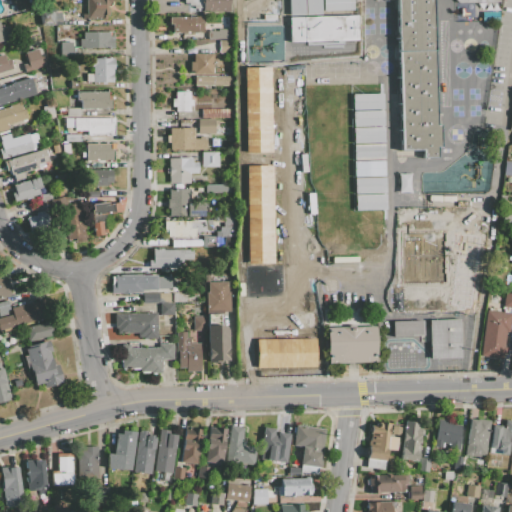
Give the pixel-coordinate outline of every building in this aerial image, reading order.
[(105,20),(106,19),(106,15),(108,15),(108,8),(113,3),(113,0),(87,0),(87,19),(101,19),(102,20),(105,20)] [(229,11),(229,0),(184,0),(184,3),(189,3),(189,5),(194,5),(194,8),(200,8),(200,11),(202,11),(202,12),(229,11)] [(352,10),(351,0),(320,0),(321,11),(352,10)] [(398,51),(396,0),(431,0),(432,2),(433,50),(398,51)] [(61,25),(61,13),(55,13),(55,10),(53,10),(41,10),(41,25),(61,25)] [(287,17),(288,43),(343,41),(343,40),(357,40),(356,15),(287,17)] [(172,33),(172,24),(169,24),(169,17),(203,17),(203,24),(203,32),(172,33)] [(0,41),(6,39),(5,34),(9,33),(7,26),(3,27),(2,25),(0,26),(0,41)] [(228,39),(228,29),(218,29),(218,31),(207,31),(207,39),(228,39)] [(83,48),(113,48),(113,36),(108,36),(108,32),(83,33),(83,39),(80,39),(80,47),(83,47),(83,48)] [(15,47),(33,42),(31,36),(13,41),(15,47)] [(231,52),(231,41),(219,41),(219,52),(231,52)] [(73,55),(73,48),(72,48),(72,43),(60,43),(60,55),(73,55)] [(26,72),(46,65),(42,55),(39,56),(37,49),(24,53),(28,63),(23,65),(26,72)] [(433,50),(435,125),(439,124),(440,147),(436,147),(436,157),(422,157),(422,150),(401,150),(399,82),(398,51),(433,50)] [(0,72),(12,69),(9,60),(6,61),(4,54),(0,55),(0,72)] [(212,74),(212,54),(193,54),(193,61),(190,61),(190,70),(193,70),(193,74),(212,74)] [(112,82),(112,69),(114,69),(113,60),(112,60),(112,58),(91,59),(91,66),(93,66),(93,74),(85,74),(85,82),(112,82)] [(245,151),(270,152),(269,67),(266,67),(245,67),(243,67),(245,151)] [(233,86),(233,77),(193,76),(193,85),(233,86)] [(0,104),(35,94),(30,78),(11,84),(11,85),(0,87),(0,104)] [(111,108),(111,96),(107,96),(107,92),(76,92),(77,100),(81,100),(81,109),(111,108)] [(189,111),(189,105),(192,105),(192,100),(189,100),(189,92),(175,92),(175,99),(172,99),(172,106),(175,106),(175,111),(189,111)] [(0,133),(8,131),(6,124),(27,118),(24,109),(22,110),(20,102),(9,106),(10,107),(0,109),(0,133)] [(46,120),(55,117),(52,104),(42,107),(46,120)] [(79,115),(79,108),(67,108),(67,114),(67,116),(79,115)] [(228,118),(228,109),(202,109),(202,118),(228,118)] [(113,135),(113,124),(114,124),(114,118),(74,119),(74,130),(87,130),(87,134),(88,135),(91,135),(91,134),(105,134),(105,135),(113,135)] [(214,134),(214,125),(218,125),(218,120),(198,120),(198,134),(214,134)] [(205,149),(205,139),(193,139),(193,128),(170,128),(170,136),(167,136),(167,142),(169,142),(169,150),(205,149)] [(0,152),(2,159),(32,149),(32,148),(35,147),(34,143),(38,142),(35,133),(28,135),(28,134),(11,139),(9,134),(0,136),(0,139),(1,142),(0,142),(2,148),(0,148),(0,152)] [(114,144),(114,151),(113,151),(113,160),(86,161),(86,144),(114,144)] [(15,180),(24,178),(23,172),(38,168),(38,167),(44,165),(43,162),(48,161),(44,149),(3,161),(6,171),(9,170),(11,175),(13,174),(15,180)] [(218,167),(218,152),(201,152),(201,167),(218,167)] [(189,183),(189,173),(197,173),(197,162),(191,162),(191,157),(168,158),(168,168),(166,169),(166,172),(169,172),(169,183),(189,183)] [(55,171),(62,169),(60,159),(53,160),(55,171)] [(505,161),(511,162),(511,175),(503,174),(505,161)] [(246,263),(272,262),(271,165),(244,166),(246,263)] [(107,186),(109,184),(109,182),(112,182),(111,170),(89,170),(89,181),(86,181),(86,186),(107,186)] [(409,191),(408,173),(398,174),(398,192),(409,191)] [(14,201),(25,198),(25,199),(31,197),(31,196),(39,194),(37,188),(41,187),(38,177),(13,185),(15,192),(11,194),(14,201)] [(234,192),(234,184),(205,185),(205,192),(234,192)] [(203,216),(203,204),(189,204),(189,189),(169,189),(169,200),(167,200),(167,208),(169,208),(169,216),(203,216)] [(40,201),(52,199),(51,193),(39,195),(40,201)] [(76,242),(85,241),(83,229),(85,229),(83,217),(82,217),(81,207),(77,207),(76,204),(68,205),(69,208),(67,208),(66,201),(68,201),(67,196),(56,197),(56,199),(50,200),(52,213),(63,212),(67,239),(75,238),(76,242)] [(30,210),(43,207),(41,201),(28,204),(30,210)] [(94,236),(103,234),(103,232),(106,232),(105,228),(109,228),(108,221),(111,221),(110,213),(119,211),(118,203),(108,204),(107,202),(91,204),(92,210),(90,211),(94,236)] [(454,231),(454,211),(477,210),(478,235),(454,231)] [(30,233),(52,229),(49,213),(44,214),(43,211),(36,212),(36,215),(27,217),(30,233)] [(502,214),(511,215),(511,226),(501,226),(502,214)] [(235,247),(236,217),(224,217),(224,227),(220,227),(220,236),(203,236),(203,244),(205,244),(205,247),(235,247)] [(210,220),(189,220),(189,222),(164,221),(164,228),(167,229),(167,237),(194,237),(194,235),(198,235),(198,231),(210,231),(210,220)] [(448,306),(471,308),(480,235),(478,235),(454,231),(452,231),(449,252),(454,253),(448,306)] [(184,267),(184,249),(152,250),(152,264),(149,264),(149,268),(184,267)] [(0,297),(10,294),(4,273),(0,274),(0,297)] [(130,294),(130,293),(141,293),(141,290),(157,290),(157,289),(170,289),(170,277),(156,277),(156,276),(141,276),(141,275),(115,276),(115,285),(111,285),(111,293),(122,293),(122,294),(130,294)] [(209,362),(226,362),(225,347),(227,347),(226,337),(223,328),(221,328),(220,314),(222,314),(222,312),(229,311),(229,292),(227,292),(227,282),(208,283),(208,293),(206,293),(206,314),(207,326),(206,326),(206,340),(207,340),(208,351),(209,351),(209,362)] [(185,302),(185,295),(172,292),(172,302),(185,302)] [(143,303),(169,302),(169,293),(142,294),(143,303)] [(504,293),(511,293),(511,307),(503,307),(504,293)] [(497,303),(498,296),(491,295),(490,302),(497,303)] [(404,296),(441,296),(441,305),(404,306),(404,296)] [(0,316),(7,314),(6,309),(8,308),(6,300),(0,301),(0,316)] [(0,329),(34,320),(35,322),(45,319),(41,308),(45,307),(44,300),(11,309),(13,315),(0,318),(0,329)] [(161,315),(174,315),(173,303),(160,303),(161,315)] [(502,358),(502,352),(504,352),(505,347),(503,347),(505,331),(508,331),(511,314),(487,311),(480,355),(502,358)] [(143,339),(157,338),(156,313),(114,314),(115,328),(117,328),(117,333),(138,333),(138,337),(143,337),(143,339)] [(193,330),(204,330),(204,316),(193,316),(193,330)] [(430,359),(460,358),(459,319),(428,320),(429,339),(430,359)] [(393,336),(422,335),(422,320),(392,322),(393,336)] [(28,341),(53,335),(52,332),(53,332),(50,321),(24,328),(28,341)] [(328,363),(376,362),(375,337),(375,327),(372,327),(326,328),(327,356),(328,356),(328,363)] [(186,371),(200,371),(199,344),(190,344),(189,338),(186,338),(185,332),(176,332),(177,358),(179,358),(179,367),(186,367),(186,371)] [(314,366),(313,338),(255,339),(254,339),(255,367),(314,366)] [(45,388),(62,383),(57,365),(53,366),(51,357),(50,357),(49,352),(51,351),(48,341),(28,347),(29,348),(26,349),(27,355),(24,356),(27,368),(31,367),(36,385),(43,383),(45,388)] [(151,373),(161,373),(161,359),(172,359),(172,344),(159,344),(159,348),(129,349),(129,345),(121,345),(121,368),(140,368),(140,372),(151,371),(151,373)] [(0,401),(8,399),(8,397),(9,396),(1,368),(0,369),(0,401)] [(458,450),(460,437),(459,437),(460,426),(452,424),(452,421),(437,419),(434,446),(441,447),(442,443),(449,444),(449,449),(458,450)] [(480,457),(480,455),(484,455),(489,420),(478,419),(478,421),(469,420),(465,453),(469,453),(469,456),(480,457)] [(506,455),(509,434),(511,435),(511,420),(505,420),(504,427),(492,425),(488,452),(506,455)] [(416,461),(420,435),(422,433),(422,431),(421,429),(417,428),(418,423),(405,421),(400,459),(416,461)] [(384,461),(389,424),(380,423),(378,422),(377,423),(376,424),(375,425),(375,426),(371,425),(370,434),(371,434),(370,441),(368,441),(367,445),(369,445),(367,458),(384,461)] [(235,468),(235,463),(252,465),(255,447),(243,446),(244,441),(241,441),(243,428),(230,426),(224,467),(235,468)] [(319,467),(324,430),(295,426),(293,445),(302,447),(300,464),(319,467)] [(399,435),(401,427),(392,426),(391,434),(399,435)] [(221,463),(225,429),(209,427),(204,461),(221,463)] [(196,464),(201,430),(184,428),(180,462),(196,464)] [(284,462),(288,434),(277,433),(277,436),(273,436),(274,429),(263,428),(260,452),(261,452),(260,459),(284,462)] [(171,472),(176,435),(167,434),(168,431),(159,429),(153,470),(171,472)] [(130,470),(135,432),(122,431),(122,434),(116,434),(113,455),(107,454),(107,468),(121,470),(121,469),(130,470)] [(150,474),(154,438),(152,438),(152,436),(148,435),(147,437),(145,437),(146,431),(140,431),(140,432),(138,432),(133,471),(150,474)] [(395,450),(397,438),(388,437),(386,449),(395,450)] [(96,479),(96,447),(84,447),(84,449),(77,449),(77,479),(96,479)] [(71,484),(71,454),(57,454),(57,471),(51,471),(51,485),(71,484)] [(460,469),(461,457),(454,456),(453,468),(460,469)] [(427,472),(429,459),(419,457),(417,470),(427,472)] [(28,490),(39,489),(39,488),(45,487),(43,461),(34,461),(34,460),(26,461),(28,490)] [(208,479),(210,468),(198,466),(196,477),(208,479)] [(0,474),(5,507),(14,506),(14,501),(22,500),(17,467),(8,469),(8,467),(0,467),(0,474)] [(182,479),(184,468),(174,467),(172,478),(182,479)] [(298,475),(299,468),(288,467),(287,474),(298,475)] [(443,479),(444,472),(451,471),(450,480),(443,479)] [(369,493),(378,493),(378,492),(403,492),(403,485),(407,484),(407,475),(369,476),(369,478),(368,478),(368,486),(369,486),(369,493)] [(310,495),(310,493),(311,493),(311,485),(309,485),(309,477),(304,477),(304,479),(281,479),(281,486),(278,486),(278,495),(310,495)] [(506,497),(507,484),(495,483),(494,495),(506,497)] [(247,502),(249,487),(226,484),(224,499),(247,502)] [(477,498),(479,487),(467,485),(466,496),(477,498)] [(107,504),(107,487),(94,487),(94,504),(107,504)] [(420,499),(420,487),(409,487),(409,492),(407,492),(407,499),(420,499)] [(491,491),(490,501),(480,499),(481,489),(491,491)] [(432,502),(433,491),(423,490),(422,501),(432,502)] [(221,505),(223,494),(211,492),(210,504),(221,505)] [(145,502),(146,493),(138,493),(138,501),(145,502)] [(195,506),(196,495),(185,493),(183,504),(195,506)] [(252,504),(263,504),(263,496),(252,496),(252,504)] [(392,511),(392,508),(394,508),(394,502),(366,503),(366,511),(392,511)] [(467,511),(468,504),(452,502),(450,511),(467,511)]
